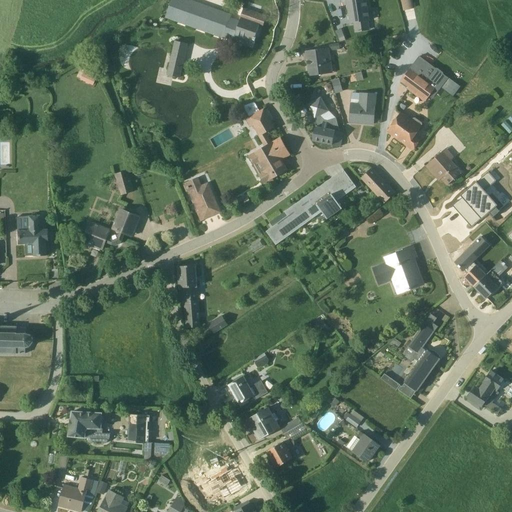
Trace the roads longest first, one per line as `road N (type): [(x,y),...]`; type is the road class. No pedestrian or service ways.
road 1 (residential): [(164,257),(175,321),(197,372),(277,511)]
road 2 (residential): [(315,167),(349,156),(394,172),(428,222),(458,293),(489,330)]
road 3 (residential): [(358,511),(489,330)]
road 4 (residential): [(295,0),(271,88),(315,167)]
road 5 (residential): [(315,167),(242,221),(164,257)]
road 6 (residential): [(58,305),(49,393),(31,414),(0,416)]
